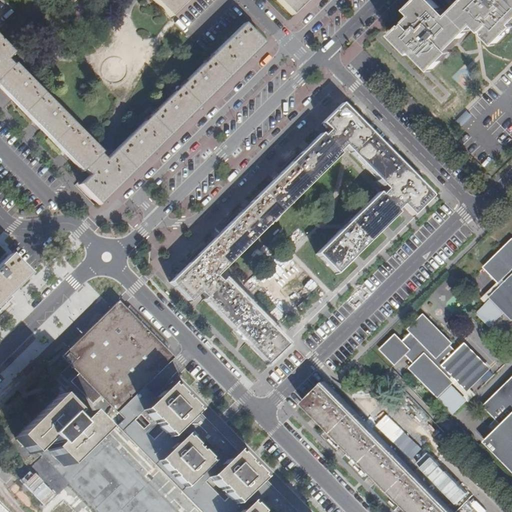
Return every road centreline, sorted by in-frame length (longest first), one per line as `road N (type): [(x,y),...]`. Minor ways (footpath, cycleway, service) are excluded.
road 1 (residential): [(472,205),(259,414)]
road 2 (residential): [(116,249),(322,54)]
road 3 (residential): [(472,205),(322,54)]
road 4 (residential): [(259,414),(115,267)]
road 5 (residential): [(354,511),(259,414)]
road 6 (residential): [(0,356),(97,266)]
